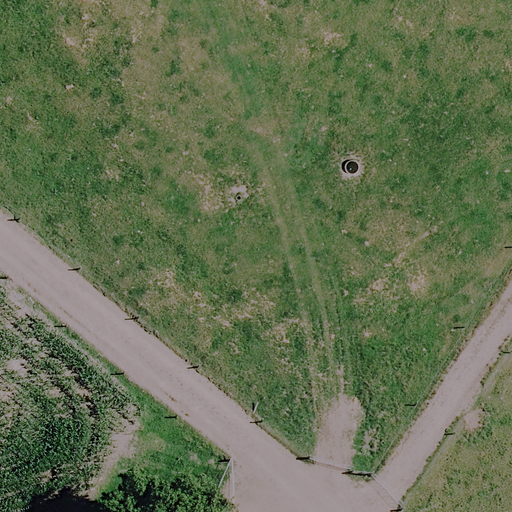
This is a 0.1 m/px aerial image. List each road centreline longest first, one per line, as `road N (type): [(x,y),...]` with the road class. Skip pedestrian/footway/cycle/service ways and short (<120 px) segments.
road 1 (track): [(361,511),(348,488),(0,210)]
road 2 (track): [(348,488),(511,341)]
